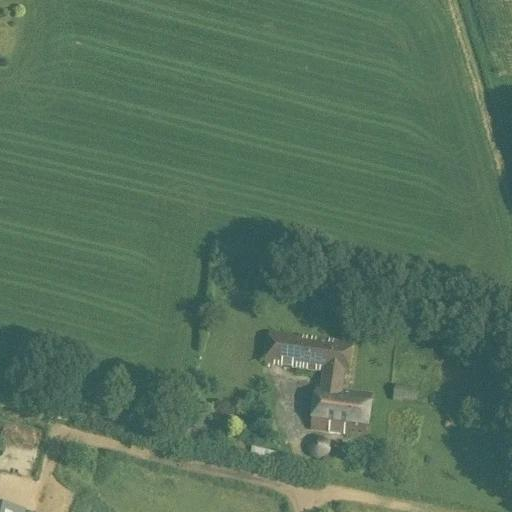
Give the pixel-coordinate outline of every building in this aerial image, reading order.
[(372,326),(394,312),(388,303),(366,316),(372,326)] [(349,379),(353,349),(269,337),(264,368),(323,376),(321,393),(317,392),(311,433),(366,441),(372,399),(342,395),(344,379),(349,379)] [(418,404),(420,391),(396,388),(394,401),(418,404)] [(0,419),(0,429),(14,431),(15,421),(0,419)] [(280,468),(282,457),(253,450),(251,461),(280,468)] [(0,456),(0,468),(26,475),(29,464),(0,456)]
